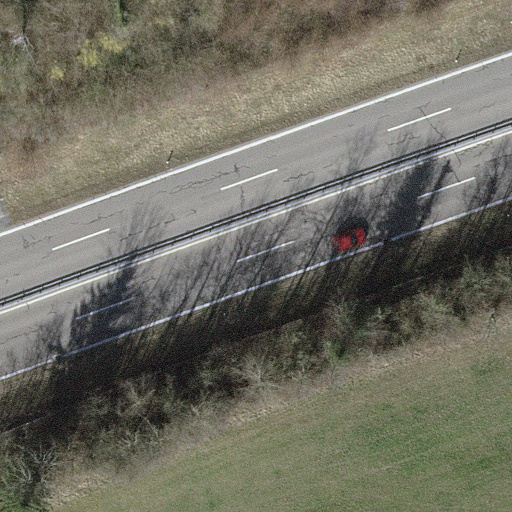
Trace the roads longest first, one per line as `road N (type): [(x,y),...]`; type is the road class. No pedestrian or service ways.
road 1 (trunk): [(511,88),(0,270)]
road 2 (trunk): [(0,347),(511,166)]
road 3 (track): [(24,511),(511,343)]
